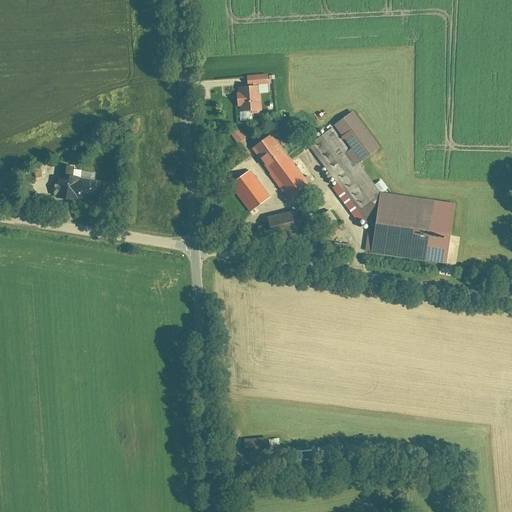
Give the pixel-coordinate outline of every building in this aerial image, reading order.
[(266,73),(247,73),(247,85),(266,86),(266,73)] [(258,86),(234,87),(235,114),(259,113),(258,86)] [(350,112),(332,128),(362,162),(380,146),(350,112)] [(222,142),(231,151),(246,136),(237,127),(222,142)] [(432,206),(383,199),(384,198),(334,132),(310,150),(359,216),(366,211),(373,219),(368,255),(425,263),(432,206)] [(274,133),(250,150),(286,199),(309,182),(274,133)] [(245,170),(229,183),(250,211),(267,198),(245,170)] [(63,171),(61,198),(95,199),(96,173),(63,171)] [(98,199),(117,199),(118,181),(99,180),(98,199)] [(265,221),(268,241),(304,236),(301,216),(265,221)]
